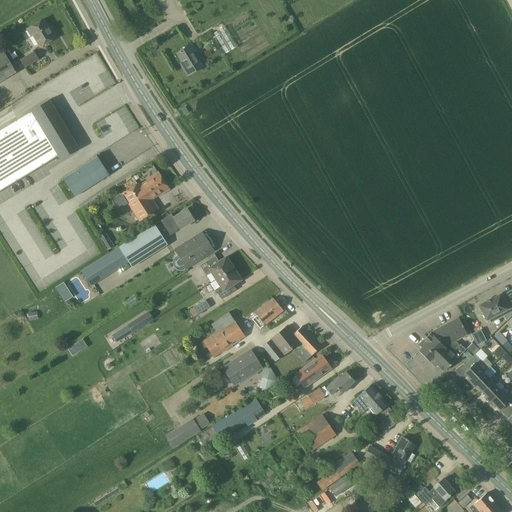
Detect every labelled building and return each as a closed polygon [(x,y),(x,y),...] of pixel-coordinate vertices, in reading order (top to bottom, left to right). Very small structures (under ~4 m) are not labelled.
[(231,34),(255,23),(250,14),(227,25),(231,34)] [(57,37),(53,30),(50,32),(43,19),(29,28),(40,47),(57,37)] [(203,67),(190,45),(176,53),(184,66),(182,67),(187,76),(203,67)] [(0,81),(16,72),(0,47),(0,81)] [(39,59),(34,51),(19,60),(24,68),(39,59)] [(56,111),(49,100),(0,129),(0,190),(69,149),(70,149),(49,115),(56,111)] [(109,175),(97,157),(62,179),(74,197),(109,175)] [(169,189),(168,186),(166,183),(165,183),(158,172),(152,177),(153,178),(142,185),(139,182),(120,194),(121,195),(114,199),(120,209),(127,204),(139,222),(158,210),(151,199),(161,193),(162,194),(169,189)] [(194,220),(187,208),(174,217),(171,213),(160,220),(170,236),(180,229),(194,220)] [(133,258),(138,265),(168,246),(154,224),(124,243),(86,267),(95,282),(133,258)] [(174,250),(178,255),(177,256),(176,256),(175,257),(175,258),(174,259),(174,260),(174,261),(174,262),(174,263),(174,264),(174,265),(175,266),(176,267),(176,268),(177,269),(178,269),(179,270),(180,270),(181,270),(182,270),(183,270),(184,269),(185,269),(214,251),(202,232),(174,250)] [(107,233),(100,237),(108,251),(116,246),(107,233)] [(216,280),(234,268),(226,257),(216,263),(212,257),(200,265),(206,276),(212,273),(216,280)] [(234,268),(216,280),(220,286),(215,289),(222,299),(234,291),(231,286),(241,280),(234,268)] [(66,282),(58,286),(65,301),(73,297),(66,282)] [(246,301),(257,311),(272,296),(262,286),(246,301)] [(505,318),(511,313),(511,297),(503,302),(499,295),(479,306),(486,320),(499,313),(502,317),(504,315),(505,318)] [(283,310),(274,298),(256,312),(257,314),(252,319),(260,328),(265,324),(283,310)] [(210,306),(205,300),(193,307),(198,314),(210,306)] [(244,336),(234,321),(228,312),(211,324),(217,333),(204,342),(213,356),(244,336)] [(131,333),(152,320),(147,313),(127,326),(131,333)] [(432,360),(444,372),(466,350),(457,340),(468,334),(459,318),(431,333),(419,345),(422,349),(419,351),(430,362),(432,360)] [(271,339),(284,355),(291,349),(304,363),(307,360),(321,346),(302,326),(294,334),(287,327),(271,339)] [(480,330),(471,335),(477,346),(486,341),(480,330)] [(275,362),(284,355),(271,339),(262,346),(275,362)] [(75,343),(68,348),(73,355),(79,351),(75,343)] [(465,365),(475,355),(475,354),(479,350),(472,344),(466,350),(468,351),(460,359),(465,365)] [(477,354),(482,360),(487,354),(481,349),(477,354)] [(262,368),(251,350),(223,367),(234,385),(262,368)] [(472,385),(491,366),(492,365),(486,358),(482,362),(475,355),(465,365),(469,369),(465,373),(468,377),(466,379),(472,385)] [(331,367),(323,356),(296,375),(304,387),(331,367)] [(264,366),(262,385),(274,386),(276,367),(264,366)] [(479,389),(482,392),(497,377),(494,374),(496,372),(491,366),(472,385),(477,390),(479,389)] [(355,382),(346,372),(334,384),(333,383),(326,389),(332,395),(338,389),(343,393),(355,382)] [(500,380),(497,377),(482,392),(485,395),(483,397),(489,403),(502,391),(496,384),(500,380)] [(376,414),(381,420),(392,411),(387,405),(371,386),(359,396),(353,402),(362,413),(368,408),(374,415),(376,414)] [(325,396),(320,387),(308,395),(313,404),(325,396)] [(510,400),(511,402),(511,393),(508,397),(502,391),(489,403),(495,409),(497,407),(500,410),(510,400)] [(266,415),(256,398),(228,416),(239,432),(266,415)] [(208,424),(203,415),(193,421),(198,430),(208,424)] [(336,435),(323,415),(294,434),(308,454),(336,435)] [(232,429),(224,416),(211,425),(219,437),(232,429)] [(390,416),(378,425),(384,432),(396,423),(390,416)] [(165,440),(172,450),(199,433),(192,420),(177,430),(164,438),(165,440)] [(416,456),(411,454),(416,445),(403,438),(393,453),(396,455),(393,460),(370,447),(365,456),(399,476),(407,461),(411,464),(416,456)] [(360,464),(353,454),(333,468),(336,471),(318,484),(322,491),(340,478),(340,477),(360,464)] [(352,485),(346,476),(329,487),(335,497),(352,485)] [(446,502),(444,500),(454,491),(443,479),(428,492),(425,488),(416,495),(425,506),(432,500),(439,508),(446,502)] [(479,511),(501,511),(502,511),(493,501),(486,493),(473,505),(479,511)] [(460,502),(464,506),(472,498),(468,494),(460,502)]
